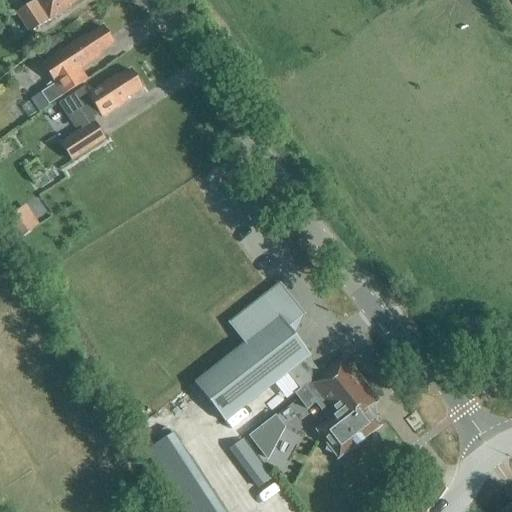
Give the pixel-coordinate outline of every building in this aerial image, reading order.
[(67,5),(75,0),(35,0),(34,1),(35,1),(15,13),(29,34),(48,21),(48,22),(69,8),(67,5)] [(42,64),(55,84),(30,100),(39,114),(49,107),(48,105),(84,82),(77,71),(100,56),(98,53),(112,44),(102,29),(88,38),(86,35),(42,64)] [(98,113),(101,118),(127,101),(125,98),(141,88),(130,71),(118,78),(117,76),(87,95),(83,88),(59,104),(75,128),(98,113)] [(93,123),(61,144),(72,161),(104,140),(93,123)] [(289,154),(279,160),(289,179),(300,172),(289,154)] [(33,224),(49,213),(35,193),(19,203),(33,224)] [(378,401),(377,400),(343,357),(320,375),(307,358),(310,356),(288,328),(304,315),(279,283),(228,323),(244,343),(194,382),(226,422),(287,374),(300,390),(303,387),(309,395),(322,386),(332,400),(336,398),(344,409),(357,400),(364,411),(365,410),(374,403),(374,404),(378,401)] [(375,366),(383,360),(378,352),(370,358),(375,366)] [(294,394),(306,410),(315,403),(328,421),(314,432),(314,433),(316,432),(327,446),(325,451),(334,455),(337,459),(336,461),(336,462),(382,427),(381,426),(379,427),(377,423),(374,414),(366,416),(365,410),(364,411),(357,400),(344,409),(336,398),(332,400),(322,386),(309,395),(303,387),(300,390),(294,394)] [(274,417),(247,439),(265,462),(283,428),(274,417)] [(184,511),(222,511),(172,434),(145,452),(184,511)]
